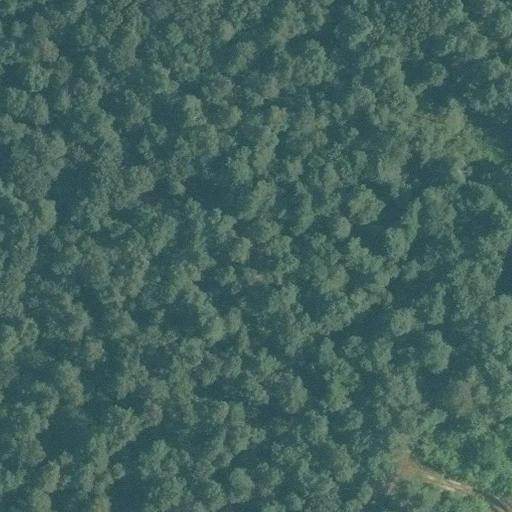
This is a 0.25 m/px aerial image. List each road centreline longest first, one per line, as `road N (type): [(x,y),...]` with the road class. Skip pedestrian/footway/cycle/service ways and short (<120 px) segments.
road 1 (track): [(0,297),(288,0)]
road 2 (track): [(511,253),(367,511)]
